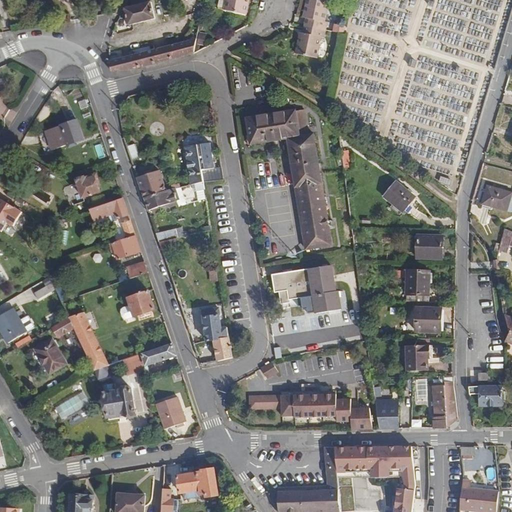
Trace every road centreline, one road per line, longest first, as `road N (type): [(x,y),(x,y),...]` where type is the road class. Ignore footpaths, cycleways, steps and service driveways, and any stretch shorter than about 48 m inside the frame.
road 1 (residential): [(466,436),(463,208),(511,41)]
road 2 (residential): [(192,69),(219,84),(261,338),(249,364),(199,383)]
road 3 (residential): [(99,93),(199,383)]
road 4 (tertiary): [(466,436),(223,443)]
road 5 (tertiary): [(223,443),(43,474)]
road 6 (residential): [(0,156),(65,50)]
